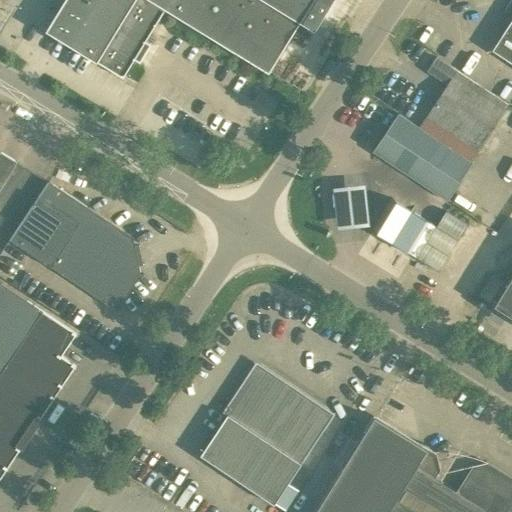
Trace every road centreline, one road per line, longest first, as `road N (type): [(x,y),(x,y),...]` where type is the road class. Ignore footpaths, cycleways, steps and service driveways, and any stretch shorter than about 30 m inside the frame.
road 1 (unclassified): [(247,232),(61,511)]
road 2 (unclassified): [(511,396),(247,232)]
road 3 (unclassified): [(247,232),(0,82)]
road 4 (unclassified): [(399,0),(247,232)]
